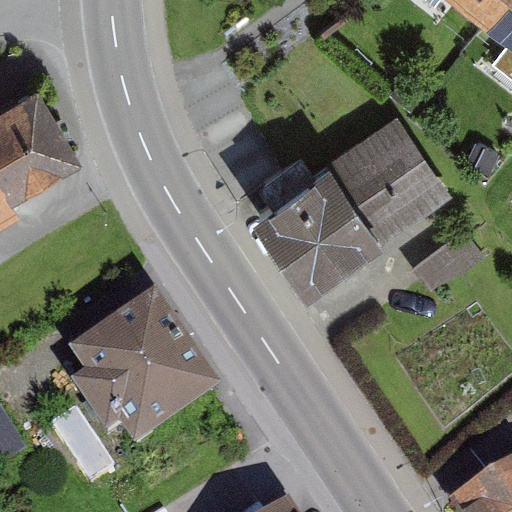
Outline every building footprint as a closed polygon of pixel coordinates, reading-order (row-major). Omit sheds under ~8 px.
[(511,0),(456,0),(511,44),(511,0)] [(0,227),(18,217),(10,205),(82,162),(38,89),(0,111),(0,227)] [(396,120),(259,215),(317,297),(453,203),(396,120)] [(487,257),(464,228),(412,268),(435,297),(487,257)] [(154,287),(69,341),(132,440),(218,386),(154,287)] [(90,408),(64,419),(92,481),(117,470),(90,408)] [(0,411),(0,470),(26,455),(0,411)] [(511,511),(511,467),(454,504),(458,511),(511,511)]
